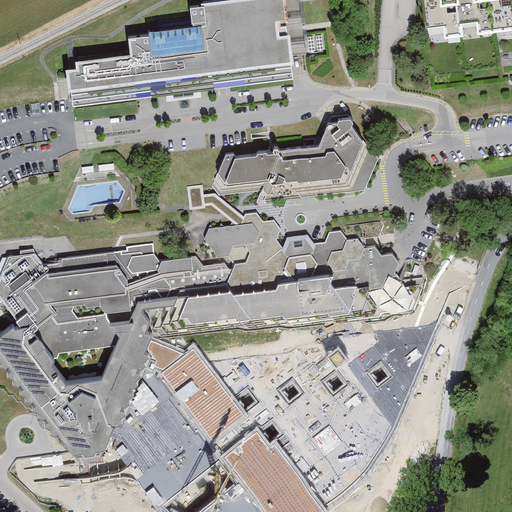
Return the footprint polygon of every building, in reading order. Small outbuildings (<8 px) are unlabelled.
[(69,71),(73,107),(222,89),(294,80),(283,0),(240,0),(191,6),(193,24),(148,29),(149,34),(129,36),(131,55),(77,62),(78,70),(69,71)] [(511,0),(420,0),(425,29),(444,26),(445,38),(462,36),(461,25),(477,23),(479,34),(511,30),(511,0)] [(212,186),(219,196),(262,190),(260,195),(263,195),(267,195),(264,200),(364,190),(378,158),(352,125),(353,121),(348,115),(332,116),(331,118),(319,145),(279,149),(279,148),(277,146),(275,146),(273,149),(273,152),(268,152),(266,151),(258,151),(257,154),(236,156),(234,153),(226,154),(212,186)] [(83,453),(86,457),(94,456),(96,452),(104,451),(112,433),(114,426),(117,428),(123,424),(119,420),(125,415),(120,412),(122,407),(126,409),(130,405),(127,401),(134,397),(128,393),(130,388),(133,390),(138,386),(135,382),(142,378),(136,374),(138,369),(142,370),(146,367),(154,370),(155,368),(165,372),(162,374),(212,442),(245,416),(205,363),(194,348),(185,355),(152,340),(153,337),(245,326),(249,329),(288,324),(293,327),(324,324),(327,321),(334,320),(337,323),(380,318),(382,314),(414,311),(422,292),(418,289),(423,278),(402,280),(395,273),(399,263),(392,254),(382,255),(375,246),(366,247),(365,239),(379,237),(384,226),(381,222),(345,226),(345,230),(341,231),(329,232),(325,243),(315,244),(307,235),(299,236),(287,238),(283,248),(277,240),(281,229),(274,220),(263,221),(257,213),(245,214),(244,217),(237,211),(215,194),(204,195),(203,185),(187,187),(190,210),(206,208),(205,206),(211,206),(224,215),(237,226),(209,229),(205,239),(218,258),(229,257),(234,263),(232,269),(229,269),(225,263),(204,265),(196,256),(159,261),(154,254),(154,243),(127,247),(127,251),(59,259),(58,263),(44,265),(35,253),(34,249),(21,251),(22,255),(3,257),(0,263),(0,298),(17,321),(1,332),(0,332),(0,361),(1,362),(0,365),(0,367),(5,370),(8,367),(11,371),(8,373),(7,378),(12,380),(12,386),(18,388),(21,386),(23,389),(20,391),(20,395),(25,397),(25,403),(31,405),(34,403),(36,406),(32,412),(40,414),(38,419),(43,422),(46,419),(48,422),(49,423),(45,429),(52,431),(51,435),(56,437),(59,435),(73,455),(83,453)] [(237,485),(203,511),(325,511),(326,511),(322,507),(347,490),(364,473),(382,447),(399,414),(439,323),(327,336),(322,348),(205,363),(245,416),(212,442),(224,459),(219,462),(237,485)] [(371,510),(372,511),(388,511),(393,507),(382,498),(371,510)]
